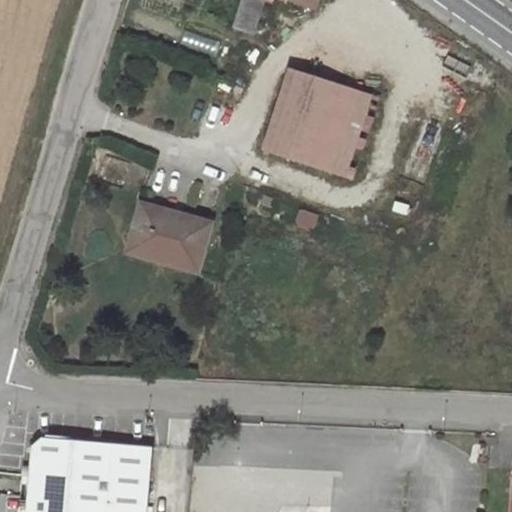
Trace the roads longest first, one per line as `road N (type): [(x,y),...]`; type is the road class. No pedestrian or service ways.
road 1 (residential): [(0,385),(511,417)]
road 2 (residential): [(105,0),(0,366)]
